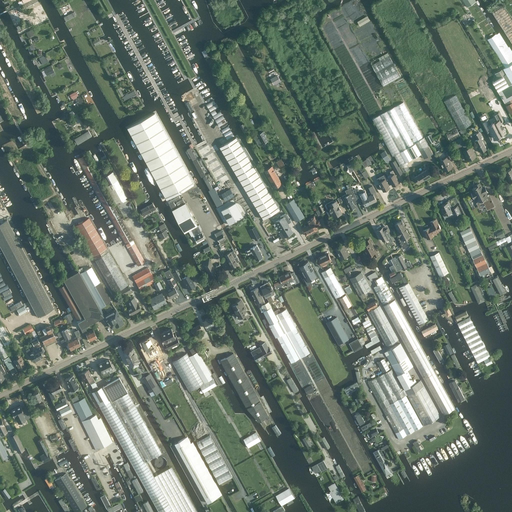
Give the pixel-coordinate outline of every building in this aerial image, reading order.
[(511,19),(504,7),(492,14),(511,44),(511,19)] [(29,36),(37,32),(35,27),(26,31),(29,36)] [(511,63),(511,58),(511,57),(496,34),(488,39),(505,67),(511,63)] [(39,56),(43,64),(49,61),(46,54),(39,56)] [(384,86),(401,76),(389,55),(372,65),(384,86)] [(511,63),(505,67),(503,69),(511,83),(511,63)] [(44,76),(55,71),(52,65),(42,70),(44,76)] [(492,82),(493,83),(504,102),(505,102),(511,99),(511,98),(511,83),(503,69),(495,74),(497,79),(492,82)] [(124,98),(126,102),(136,96),(134,92),(124,98)] [(444,101),(452,116),(460,130),(472,124),(456,95),(444,101)] [(404,172),(410,169),(400,152),(415,143),(420,151),(429,146),(424,137),(423,138),(403,102),(373,119),(393,155),(394,155),(404,172)] [(487,119),(482,121),(488,132),(491,130),(491,131),(491,132),(493,134),(493,135),(494,136),(494,137),(495,138),(496,138),(497,138),(499,137),(500,136),(502,135),(504,134),(506,133),(506,132),(505,131),(504,130),(503,128),(504,128),(503,127),(503,128),(502,125),(502,124),(501,125),(500,123),(503,121),(498,112),(494,114),(497,120),(493,123),(493,122),(491,123),(492,123),(490,124),(487,119)] [(155,113),(150,116),(128,128),(167,198),(193,184),(155,113)] [(450,141),(460,136),(456,128),(446,134),(450,141)] [(89,131),(75,139),(78,144),(92,136),(89,131)] [(476,139),(474,140),(481,152),(487,150),(482,141),(483,140),(479,132),(474,135),(476,139)] [(259,136),(263,143),(268,140),(264,133),(259,136)] [(220,147),(264,219),(280,209),(236,137),(220,147)] [(456,149),(463,145),(465,144),(461,137),(453,142),(456,149)] [(47,141),(53,153),(57,151),(50,139),(47,141)] [(415,143),(400,152),(406,162),(421,154),(415,143)] [(465,149),(463,151),(468,161),(476,156),(471,146),(469,147),(467,143),(465,144),(463,145),(465,149)] [(433,153),(429,146),(420,151),(421,154),(424,158),(433,153)] [(197,159),(190,148),(187,150),(193,161),(197,159)] [(373,148),(361,156),(364,160),(375,152),(373,148)] [(387,163),(392,160),(385,150),(380,153),(387,163)] [(446,157),(439,160),(444,171),(452,167),(448,158),(452,157),(449,150),(444,153),(446,157)] [(78,159),(138,266),(145,262),(85,155),(78,159)] [(206,175),(197,160),(193,162),(202,178),(206,175)] [(398,176),(403,173),(399,166),(398,166),(395,160),(390,163),(398,176)] [(264,170),(274,187),(282,183),(272,165),(264,170)] [(421,172),(424,179),(425,180),(428,178),(427,177),(431,175),(428,171),(430,169),(428,165),(425,167),(427,169),(421,172)] [(399,182),(393,170),(390,171),(391,174),(387,176),(388,177),(392,184),(393,186),(399,182)] [(127,197),(113,171),(107,174),(112,183),(106,186),(115,203),(127,197)] [(413,174),(411,176),(413,180),(415,178),(418,183),(422,180),(422,181),(425,180),(424,179),(421,172),(414,176),(413,174)] [(213,188),(206,176),(203,178),(210,190),(213,188)] [(390,187),(389,185),(392,184),(388,177),(386,178),(385,176),(380,179),(381,181),(379,182),(384,191),(390,187)] [(483,187),(482,188),(480,185),(481,185),(480,184),(480,183),(476,185),(476,186),(472,188),(472,189),(474,192),(472,193),(474,197),(469,200),(477,215),(487,210),(495,206),(493,202),(492,200),(490,196),(488,197),(486,193),(486,192),(483,187)] [(377,197),(372,186),(369,187),(372,194),(368,196),(371,203),(373,202),(374,202),(376,201),(376,200),(375,198),(377,197)] [(214,187),(213,188),(210,190),(209,191),(217,207),(223,204),(214,187)] [(223,193),(221,194),(225,200),(227,199),(234,195),(230,189),(223,193)] [(371,203),(368,196),(365,190),(359,192),(361,196),(359,197),(362,204),(364,203),(365,206),(371,203)] [(345,196),(352,210),(353,209),(353,210),(356,208),(357,207),(352,197),(355,196),(354,192),(353,191),(349,193),(349,194),(345,196)] [(285,204),(296,222),(304,217),(294,199),(285,204)] [(329,214),(331,213),(333,217),(342,213),(336,200),(334,202),(333,200),(328,203),(330,207),(326,209),(329,214)] [(460,213),(457,206),(452,209),(450,205),(451,205),(449,201),(445,203),(440,206),(442,211),(441,211),(445,219),(449,217),(447,214),(448,214),(449,214),(453,212),(455,215),(460,213)] [(191,229),(192,228),(198,225),(185,203),(178,207),(191,229)] [(155,209),(153,204),(140,210),(143,215),(155,209)] [(282,231),(280,233),(283,238),(293,232),(287,222),(290,220),(285,213),(280,216),(281,218),(276,221),(282,231)] [(318,230),(317,227),(321,225),(319,220),(316,221),(314,216),(310,218),(310,219),(307,221),(309,225),(313,234),(317,232),(316,230),(318,230)] [(114,293),(114,292),(128,284),(89,218),(74,226),(114,293)] [(431,234),(433,233),(441,229),(438,223),(436,218),(432,221),(434,225),(424,230),(428,239),(432,237),(431,234)] [(0,223),(0,246),(38,317),(54,308),(7,220),(0,223)] [(395,224),(401,235),(398,237),(403,248),(409,245),(405,239),(410,236),(402,221),(395,224)] [(165,223),(159,226),(162,231),(168,228),(165,223)] [(205,238),(200,230),(201,229),(199,225),(198,225),(192,228),(195,234),(194,235),(197,242),(205,238)] [(309,225),(301,229),(303,232),(304,234),(305,233),(306,235),(308,234),(308,235),(313,234),(309,225)] [(252,233),(256,240),(260,238),(255,227),(253,228),(255,231),(252,233)] [(473,260),(483,255),(470,227),(460,232),(473,260)] [(379,231),(382,237),(388,234),(390,239),(392,237),(389,231),(387,232),(385,228),(379,231)] [(226,240),(221,230),(215,234),(220,243),(226,240)] [(362,247),(368,257),(373,254),(375,257),(378,255),(369,239),(366,241),(368,244),(362,247)] [(250,246),(244,249),(247,254),(252,252),(257,260),(260,258),(261,259),(262,258),(262,257),(263,257),(257,245),(251,248),(250,246)] [(335,249),(341,259),(349,255),(344,245),(335,249)] [(238,264),(234,258),(231,252),(225,255),(232,268),(238,264)] [(440,277),(449,272),(442,257),(439,252),(435,254),(430,257),(440,277)] [(323,256),(327,263),(331,261),(332,262),(335,260),(333,257),(331,258),(328,253),(323,256)] [(67,260),(64,255),(61,257),(69,271),(73,269),(69,264),(70,263),(68,260),(67,260)] [(408,268),(401,255),(396,257),(403,271),(408,268)] [(483,255),(473,260),(481,276),(491,271),(483,255)] [(177,265),(177,264),(184,261),(184,260),(181,256),(174,259),(177,265)] [(318,258),(321,263),(318,264),(319,268),(322,266),(322,265),(327,263),(323,256),(318,258)] [(401,269),(395,257),(390,259),(397,271),(401,269)] [(209,259),(202,263),(211,279),(218,275),(209,259)] [(301,269),(299,270),(300,270),(303,276),(305,275),(308,280),(311,278),(311,279),(312,278),(314,276),(316,279),(319,277),(315,271),(314,272),(308,262),(307,263),(306,262),(306,263),(305,264),(303,265),(304,265),(300,267),(301,269)] [(112,301),(100,281),(99,282),(91,267),(80,273),(104,316),(104,317),(106,316),(113,312),(108,303),(112,301)] [(132,276),(140,290),(140,291),(156,282),(148,267),(132,276)] [(335,298),(345,293),(330,267),(321,273),(335,298)] [(172,288),(167,291),(171,298),(178,294),(176,289),(178,288),(172,277),(173,277),(169,269),(166,271),(170,278),(168,280),(172,288)] [(81,329),(84,327),(104,316),(80,273),(78,271),(63,279),(66,284),(84,317),(85,318),(77,322),(81,329)] [(177,281),(182,279),(182,278),(178,271),(172,274),(177,281)] [(290,271),(285,274),(291,286),(289,281),(293,279),(296,284),(299,282),(295,274),(292,275),(290,271)] [(346,272),(359,296),(371,290),(364,277),(361,272),(353,277),(349,271),(346,272)] [(368,276),(371,281),(378,277),(375,272),(368,276)] [(390,279),(392,282),(403,276),(400,273),(390,279)] [(182,278),(188,290),(195,286),(189,274),(182,278)] [(291,286),(285,274),(280,277),(281,280),(274,284),(276,289),(284,285),(283,284),(286,282),(288,287),(291,286)] [(394,300),(381,276),(376,279),(379,284),(373,287),(384,306),(394,300)] [(497,283),(505,298),(510,295),(502,280),(497,283)] [(159,281),(154,283),(157,290),(162,288),(159,281)] [(266,297),(267,296),(270,303),(273,301),(270,295),(274,292),(269,282),(264,284),(266,287),(262,289),(266,297)] [(399,288),(419,325),(423,322),(429,319),(409,282),(403,286),(399,288)] [(77,321),(84,317),(66,284),(58,288),(77,321)] [(490,297),(496,295),(493,285),(487,287),(490,297)] [(121,297),(131,292),(128,286),(118,292),(121,297)] [(265,303),(263,299),(257,287),(251,291),(257,303),(260,301),(263,305),(263,306),(266,305),(265,304),(265,303)] [(448,293),(453,302),(456,300),(451,291),(448,293)] [(161,292),(149,298),(154,309),(167,303),(161,292)] [(343,305),(350,302),(346,295),(339,298),(343,305)] [(130,307),(126,308),(130,315),(141,309),(137,303),(134,297),(127,301),(130,307)] [(421,346),(395,299),(394,300),(384,306),(409,352),(421,373),(444,415),(455,408),(432,367),(421,346)] [(244,319),(249,316),(243,306),(244,306),(243,304),(241,300),(237,302),(238,303),(233,306),(236,312),(235,313),(237,315),(236,315),(237,316),(238,318),(238,319),(243,316),(244,318),(244,319)] [(369,311),(377,306),(375,301),(366,306),(369,311)] [(10,307),(12,311),(23,305),(21,302),(10,307)] [(368,312),(386,346),(387,346),(399,340),(380,305),(368,312)] [(20,315),(27,311),(24,306),(17,310),(20,315)] [(289,315),(286,309),(275,315),(271,307),(263,311),(270,324),(278,320),(278,321),(289,315)] [(113,312),(106,316),(113,328),(120,324),(120,322),(122,321),(120,317),(118,318),(114,311),(113,312)] [(70,313),(63,317),(67,324),(74,320),(70,313)] [(211,317),(204,321),(207,328),(212,326),(213,330),(220,327),(218,322),(215,324),(211,317)] [(349,339),(337,317),(327,323),(326,323),(338,344),(339,344),(349,339)] [(366,320),(362,322),(365,327),(371,324),(369,319),(366,320)] [(0,336),(4,345),(12,341),(3,323),(0,324),(0,336)] [(26,335),(34,330),(30,324),(22,329),(26,335)] [(203,330),(200,324),(191,329),(194,334),(199,331),(200,332),(203,330)] [(422,331),(424,336),(437,329),(435,324),(422,331)] [(44,344),(55,338),(49,325),(45,327),(48,333),(41,337),(44,344)] [(97,337),(93,329),(87,332),(84,327),(81,329),(83,334),(86,333),(89,341),(97,337)] [(301,358),(310,353),(295,327),(286,332),(301,358)] [(65,340),(66,340),(71,337),(67,328),(61,331),(62,331),(57,333),(59,337),(63,335),(65,338),(65,340)] [(163,342),(166,349),(180,343),(177,338),(177,337),(175,332),(173,332),(171,328),(161,333),(165,341),(163,342)] [(373,330),(368,333),(369,335),(371,339),(377,335),(374,332),(373,330)] [(301,358),(286,332),(277,337),(291,363),(301,358)] [(72,339),(76,347),(81,345),(78,339),(77,336),(77,337),(72,339)] [(71,350),(76,347),(72,339),(67,341),(66,340),(65,340),(65,338),(60,341),(63,346),(68,344),(71,350)] [(354,352),(363,347),(358,338),(355,340),(349,343),(353,351),(354,352)] [(145,346),(142,348),(146,356),(149,354),(151,357),(158,353),(156,349),(158,348),(155,343),(153,344),(151,339),(143,343),(145,346)] [(0,356),(1,359),(8,355),(0,340),(0,356)] [(260,352),(254,356),(255,357),(257,361),(263,357),(272,352),(270,349),(269,347),(268,348),(265,342),(260,345),(260,346),(263,351),(260,352)] [(384,352),(405,389),(403,390),(392,369),(368,383),(399,439),(423,426),(406,395),(407,395),(424,425),(440,416),(420,380),(417,383),(415,379),(413,380),(407,370),(413,366),(400,343),(384,352)] [(42,347),(39,349),(34,351),(38,359),(43,356),(41,352),(45,350),(42,347)] [(33,361),(38,359),(34,351),(31,353),(29,348),(26,350),(29,356),(30,355),(33,361)] [(124,353),(131,366),(139,362),(132,349),(124,353)] [(433,351),(440,362),(443,360),(437,349),(433,351)] [(193,354),(189,356),(204,383),(200,385),(204,392),(217,385),(213,378),(210,374),(212,374),(210,370),(207,366),(206,364),(199,351),(193,354)] [(484,360),(487,365),(493,362),(488,352),(475,358),(478,363),(484,360)] [(17,358),(14,360),(19,370),(26,366),(19,353),(16,355),(17,358)] [(187,353),(172,361),(190,391),(200,385),(204,383),(189,356),(187,353)] [(247,408),(259,421),(269,416),(234,353),(220,360),(247,408)] [(451,356),(457,368),(460,366),(454,354),(451,356)] [(10,369),(14,366),(9,357),(2,361),(3,363),(5,362),(8,367),(10,369)] [(384,358),(377,362),(383,372),(389,369),(384,358)] [(112,365),(111,364),(109,359),(98,365),(102,373),(108,370),(110,372),(116,370),(113,364),(112,365)] [(91,377),(88,370),(80,373),(85,383),(89,381),(90,384),(95,382),(92,376),(91,377)] [(144,377),(143,378),(147,384),(147,385),(148,385),(149,387),(149,388),(149,389),(150,389),(148,390),(149,392),(150,392),(158,387),(157,385),(150,374),(144,377)] [(71,391),(79,387),(73,375),(65,379),(71,391)] [(119,377),(108,383),(91,392),(124,450),(158,511),(174,511),(146,462),(161,453),(134,404),(119,377)] [(292,379),(288,382),(295,394),(299,392),(292,379)] [(450,383),(459,401),(464,399),(455,380),(450,383)] [(62,389),(58,382),(49,387),(51,391),(48,392),(52,399),(56,397),(54,393),(62,389)] [(360,387),(357,382),(344,389),(347,394),(360,387)] [(304,387),(307,393),(315,390),(312,384),(304,387)] [(41,399),(42,399),(38,392),(32,395),(36,402),(38,401),(39,403),(43,402),(41,399)] [(363,394),(356,398),(359,403),(363,401),(362,399),(365,397),(363,394)] [(299,399),(307,413),(310,411),(302,397),(299,399)] [(84,398),(72,404),(95,450),(112,442),(101,418),(98,419),(96,414),(93,416),(84,398)] [(55,405),(57,410),(68,405),(65,400),(55,405)] [(39,411),(46,407),(43,402),(36,406),(39,411)] [(62,416),(72,411),(69,405),(59,410),(62,416)] [(18,423),(30,417),(25,408),(22,409),(21,406),(11,411),(14,417),(15,416),(18,423)] [(359,412),(355,415),(360,425),(365,423),(363,420),(364,420),(362,417),(359,412)] [(0,442),(1,442),(10,437),(7,431),(6,431),(4,425),(6,424),(3,417),(0,418),(0,417),(0,442)] [(377,425),(375,422),(362,429),(364,432),(377,425)] [(379,433),(376,428),(367,433),(370,438),(379,433)] [(256,432),(243,439),(249,448),(261,441),(256,432)] [(16,434),(11,436),(18,452),(19,452),(23,450),(23,449),(24,449),(16,434)] [(210,435),(197,442),(220,484),(233,477),(229,471),(210,435)] [(313,446),(307,436),(303,439),(308,448),(313,446)] [(187,437),(175,443),(208,503),(222,495),(199,455),(193,442),(191,443),(190,441),(188,439),(187,437)] [(324,437),(320,439),(326,449),(330,447),(324,437)] [(77,449),(71,438),(68,439),(74,450),(77,449)] [(420,451),(423,449),(417,440),(414,442),(420,451)] [(387,455),(384,448),(390,446),(388,443),(381,447),(385,456),(387,455)] [(327,452),(333,463),(336,461),(330,450),(327,452)] [(387,467),(388,467),(379,450),(373,453),(382,469),(383,469),(385,474),(390,472),(387,467)] [(40,456),(43,463),(51,459),(48,452),(40,456)] [(123,464),(130,478),(133,477),(129,467),(130,467),(127,462),(123,464)] [(316,472),(321,469),(317,463),(312,466),(316,472)] [(338,465),(335,466),(341,476),(344,475),(338,465)] [(74,511),(77,511),(86,506),(66,473),(55,480),(74,511)] [(358,475),(354,477),(362,492),(366,490),(363,484),(364,484),(363,481),(361,482),(358,475)] [(346,491),(338,476),(331,479),(339,495),(346,491)] [(95,477),(91,479),(97,491),(101,489),(95,477)] [(132,481),(139,493),(143,491),(136,478),(132,481)] [(115,484),(119,493),(123,491),(118,482),(115,484)] [(281,505),(295,498),(289,488),(276,495),(277,498),(281,505)] [(106,508),(111,506),(105,493),(100,496),(106,508)] [(359,511),(361,511),(365,510),(358,496),(353,499),(359,511)] [(65,511),(70,511),(62,499),(58,501),(65,511)] [(153,511),(148,501),(143,503),(147,511),(153,511)]
